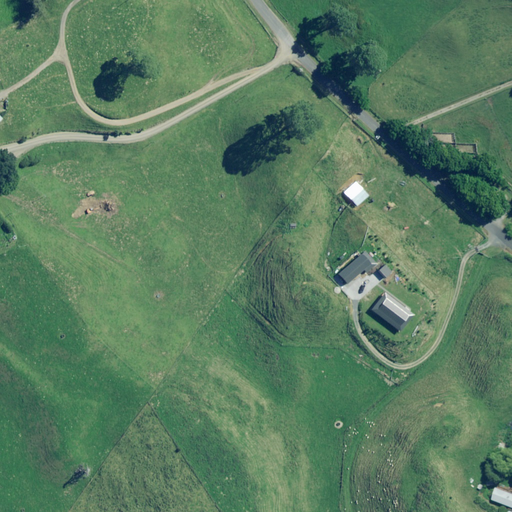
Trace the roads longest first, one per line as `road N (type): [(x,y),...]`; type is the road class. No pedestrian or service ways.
road 1 (unclassified): [(258,0),(329,84),(511,246)]
road 2 (track): [(294,46),(281,61),(127,145),(60,131),(0,162)]
road 3 (track): [(498,234),(471,307),(440,354),(368,410),(350,493),(355,511)]
road 4 (track): [(511,79),(385,135)]
